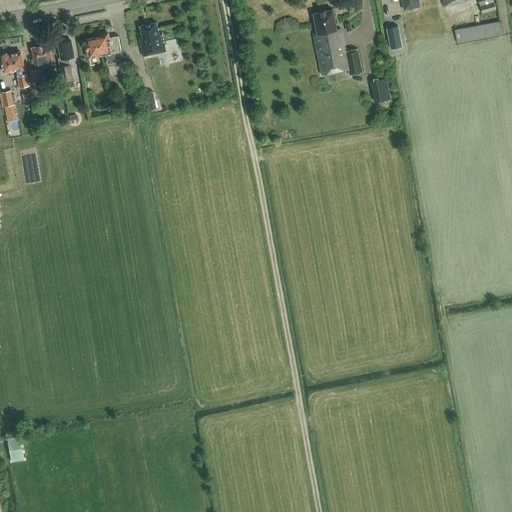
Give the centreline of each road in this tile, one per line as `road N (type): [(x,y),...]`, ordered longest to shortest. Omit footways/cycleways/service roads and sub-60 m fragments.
road 1 (track): [(319,511),(224,0)]
road 2 (track): [(397,54),(479,511)]
